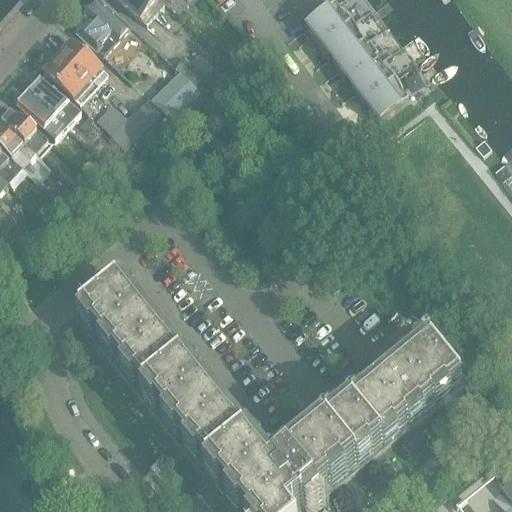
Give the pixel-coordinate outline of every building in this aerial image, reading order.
[(158,9),(160,7),(152,0),(112,0),(141,28),(142,27),(147,31),(164,14),(158,9)] [(92,26),(79,40),(98,57),(103,62),(105,64),(122,46),(120,44),(128,35),(99,7),(87,21),(92,26)] [(307,31),(306,31),(307,32),(312,39),(310,40),(318,51),(320,54),(322,52),(350,31),(348,28),(346,26),(344,24),(343,23),(341,21),(339,20),(333,12),(307,31)] [(322,52),(320,54),(322,57),(329,66),(331,64),(335,69),(336,71),(362,51),(361,49),(357,44),(355,40),(354,37),(352,34),(350,31),(322,52)] [(102,77),(81,57),(72,49),(44,79),(74,107),(102,77)] [(362,51),(336,71),(339,74),(337,76),(345,87),(348,86),(349,88),(351,90),(377,70),(375,68),(374,66),(376,64),(370,57),(367,53),(365,55),(362,51)] [(179,78),(196,94),(214,73),(198,59),(190,68),(184,63),(175,74),(179,78)] [(377,70),(351,90),(355,96),(353,98),(362,109),(363,111),(365,109),(393,88),(392,86),(390,84),(388,82),(386,80),(384,78),(381,76),(377,70)] [(203,100),(196,94),(179,78),(151,106),(163,118),(175,129),(203,100)] [(66,135),(81,119),(41,83),(26,98),(66,135)] [(496,127),(462,86),(450,96),(484,137),(496,127)] [(365,109),(363,111),(372,123),(374,121),(380,129),(406,109),(400,102),(399,98),(398,95),(396,92),(394,89),(393,88),(365,109)] [(55,147),(66,135),(26,98),(15,110),(55,147)] [(86,108),(81,113),(87,120),(93,114),(86,108)] [(114,113),(97,129),(125,157),(163,120),(152,108),(130,129),(114,113)] [(0,131),(35,163),(49,150),(11,115),(0,127),(0,131)] [(22,176),(35,163),(0,131),(0,154),(12,166),(14,169),(13,170),(21,177),(22,176)] [(476,152),(475,154),(482,163),(491,156),(484,146),(481,149),(476,152)] [(119,183),(131,169),(120,159),(108,173),(119,183)] [(21,177),(13,170),(13,171),(9,169),(0,160),(0,185),(8,192),(9,191),(18,199),(30,186),(21,177)] [(119,183),(108,173),(103,168),(89,184),(105,198),(119,183)] [(504,171),(495,178),(502,188),(511,180),(504,171)] [(105,198),(89,184),(88,182),(75,196),(92,212),(105,198)] [(81,205),(70,195),(57,210),(68,220),(81,205)] [(0,211),(0,240),(15,225),(1,211),(0,211)] [(26,233),(15,244),(23,252),(34,241),(26,233)] [(121,289),(77,326),(202,480),(210,489),(197,499),(207,511),(313,511),(464,391),(465,390),(429,346),(402,368),(309,445),(303,449),(300,452),(273,475),(121,289)] [(511,511),(511,466),(493,482),(511,505),(511,511)]
